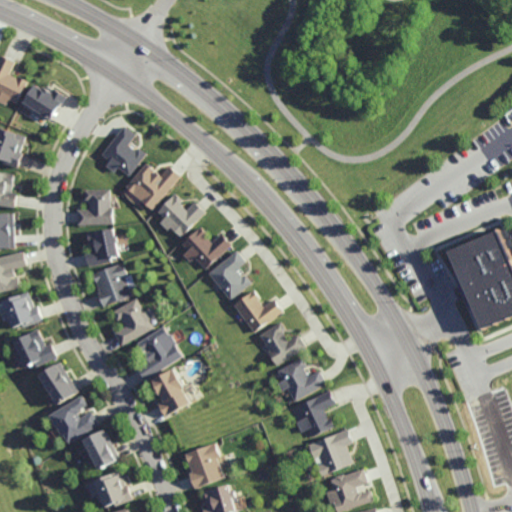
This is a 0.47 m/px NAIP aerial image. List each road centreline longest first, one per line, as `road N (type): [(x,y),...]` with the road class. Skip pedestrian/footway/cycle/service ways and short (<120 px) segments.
road 1 (secondary): [(0,8),(152,99),(279,213),(361,329),(434,511)]
road 2 (secondary): [(472,511),(410,348),(315,207),(204,94),(63,0)]
road 3 (residential): [(141,45),(74,146),(59,183),(56,240),(81,323),(150,447),(174,511)]
road 4 (residential): [(207,144),(192,171),(289,286),(325,344),(336,353),(367,342)]
road 5 (residential): [(386,382),(358,400),(397,511)]
